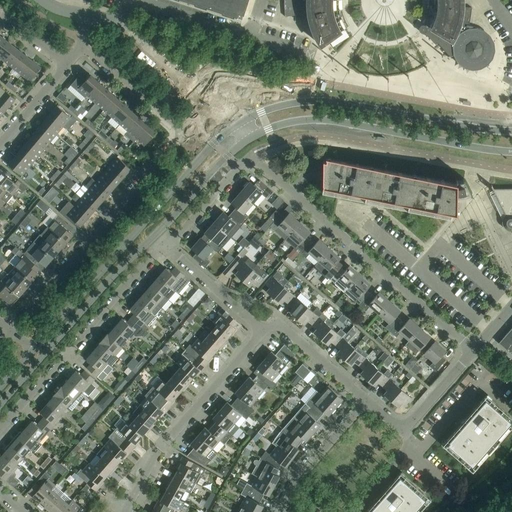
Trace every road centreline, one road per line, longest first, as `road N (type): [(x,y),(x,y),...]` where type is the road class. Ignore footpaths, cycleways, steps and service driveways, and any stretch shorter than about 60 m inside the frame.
road 1 (residential): [(8,330),(180,133),(81,46)]
road 2 (residential): [(471,352),(258,161),(247,159),(227,179)]
road 3 (secondary): [(219,131),(31,352)]
road 4 (secondary): [(511,129),(341,102),(265,105)]
road 5 (residential): [(0,428),(166,244)]
road 6 (secondary): [(269,126),(334,120),(511,151)]
road 7 (secondary): [(0,403),(152,230)]
road 8 (residential): [(131,511),(166,446),(263,334)]
road 9 (residential): [(280,511),(365,400)]
road 10 (residential): [(166,244),(263,334)]
road 11 (residential): [(263,334),(288,332),(365,400)]
